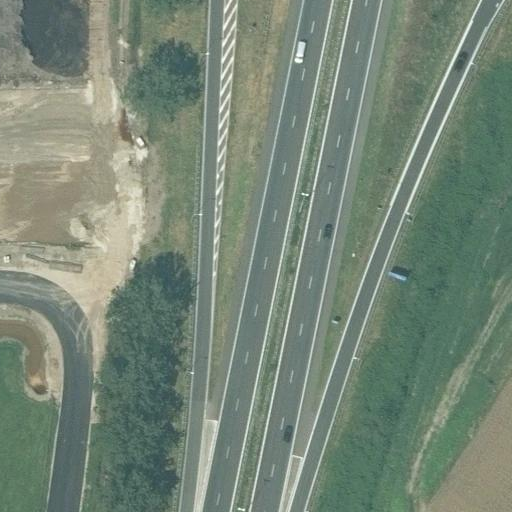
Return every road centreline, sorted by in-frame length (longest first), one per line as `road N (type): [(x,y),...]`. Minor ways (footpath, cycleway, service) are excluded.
road 1 (motorway): [(282,511),(391,222),(490,0)]
road 2 (motorway): [(0,192),(267,176),(388,151),(511,107)]
road 3 (motorway): [(314,0),(212,511)]
road 4 (motorway): [(260,511),(362,0)]
road 5 (motorway): [(218,0),(194,511)]
